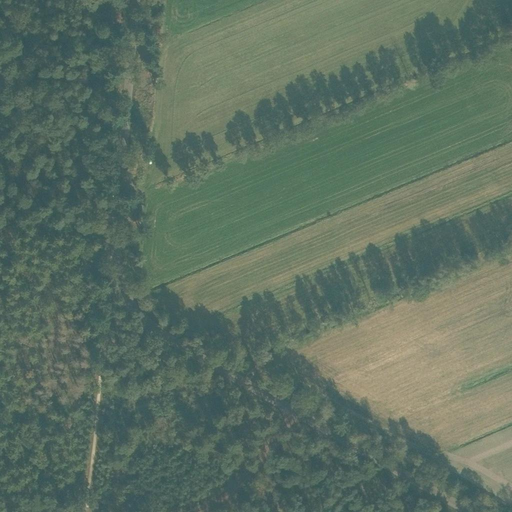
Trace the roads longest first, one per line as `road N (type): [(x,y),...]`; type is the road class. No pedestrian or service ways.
road 1 (unclassified): [(478,511),(135,309),(120,284),(115,250),(135,0)]
road 2 (track): [(196,511),(244,476),(293,408)]
